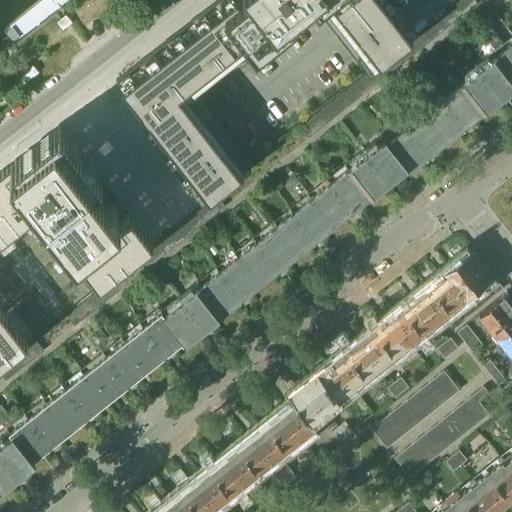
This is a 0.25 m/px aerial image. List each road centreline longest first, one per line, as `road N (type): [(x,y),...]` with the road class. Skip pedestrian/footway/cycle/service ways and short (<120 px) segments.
road 1 (residential): [(56,511),(457,194)]
road 2 (residential): [(0,139),(175,0)]
